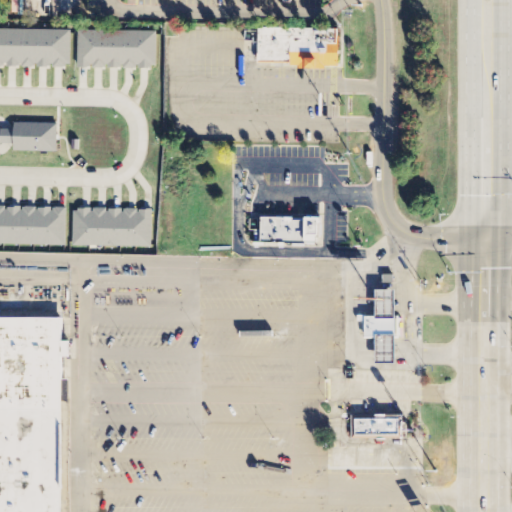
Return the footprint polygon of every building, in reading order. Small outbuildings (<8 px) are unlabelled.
[(334,26),(242,25),(242,63),(334,64),(334,26)] [(72,31),(0,30),(0,67),(72,68),(72,31)] [(158,32),(79,31),(79,68),(157,69),(158,32)] [(15,152),(58,153),(58,124),(15,124),(15,131),(2,131),(2,145),(15,145),(15,152)] [(0,246),(67,246),(68,209),(0,208),(0,246)] [(74,248),(153,248),(153,211),(124,210),(124,211),(107,211),(107,210),(95,210),(75,210),(74,248)] [(260,244),(321,245),(322,220),(260,219),(260,244)] [(399,362),(399,296),(379,296),(379,315),(365,315),(365,334),(379,335),(379,362),(399,362)] [(65,511),(65,315),(0,315),(0,511),(65,511)] [(353,414),(353,437),(402,437),(402,414),(353,414)]
